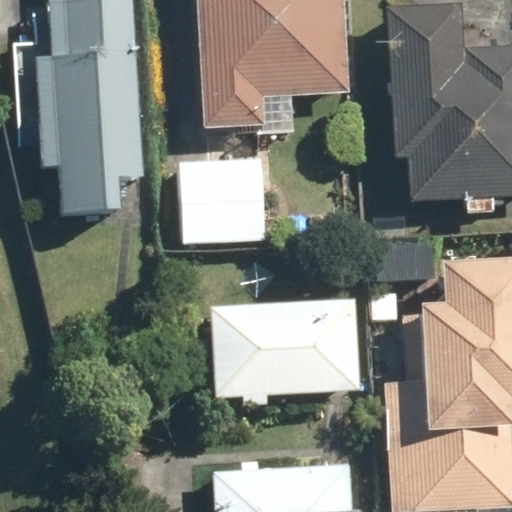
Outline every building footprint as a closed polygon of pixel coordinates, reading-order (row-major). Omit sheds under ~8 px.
[(37,179),(39,226),(106,224),(105,194),(136,193),(128,0),(32,0),(36,65),(17,66),(21,179),(37,179)] [(184,0),(184,143),(281,144),(281,104),(332,104),(332,0),(184,0)] [(452,198),(452,206),(487,205),(486,188),(511,187),(511,42),(471,44),(470,7),(387,8),(390,159),(407,159),(408,199),(452,198)] [(262,169),(170,165),(167,254),(259,258),(262,169)] [(359,268),(371,511),(501,511),(497,414),(511,413),(511,289),(511,273),(413,278),(412,265),(359,268)] [(194,318),(197,410),(225,409),(225,418),(253,417),(253,406),(346,403),(342,312),(194,318)] [(203,511),(346,511),(346,470),(202,475),(203,511)]
